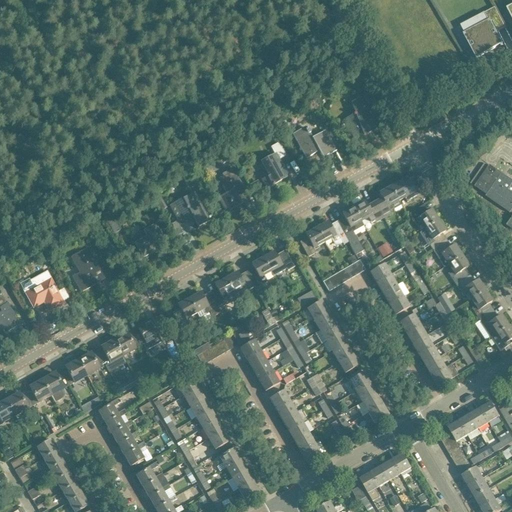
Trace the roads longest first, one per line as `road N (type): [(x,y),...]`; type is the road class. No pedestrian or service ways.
road 1 (residential): [(0,375),(413,143)]
road 2 (residential): [(311,486),(242,361),(230,354),(193,374)]
road 3 (residential): [(511,299),(413,143)]
road 4 (residential): [(442,405),(373,299),(337,318)]
road 5 (track): [(413,143),(348,17)]
road 6 (residential): [(147,511),(98,428),(63,447)]
